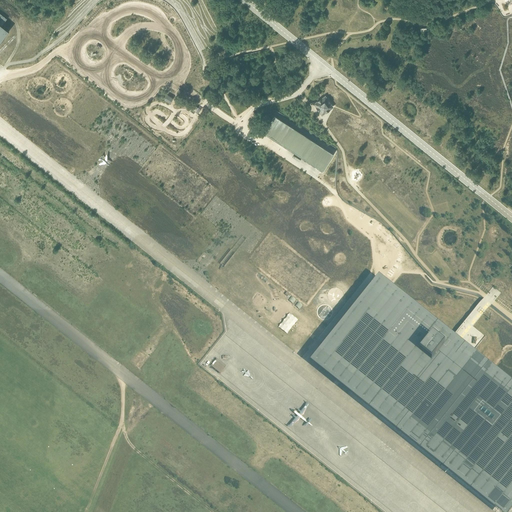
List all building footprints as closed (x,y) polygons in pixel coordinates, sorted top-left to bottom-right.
[(0,41),(9,30),(2,25),(7,19),(0,13),(0,41)] [(173,98),(168,94),(164,99),(170,103),(173,98)] [(325,95),(313,103),(323,115),(325,113),(332,108),(334,107),(325,95)] [(322,171),(333,153),(274,114),(262,132),(322,171)] [(308,363),(492,511),(511,511),(511,379),(389,287),(376,277),(308,363)]
